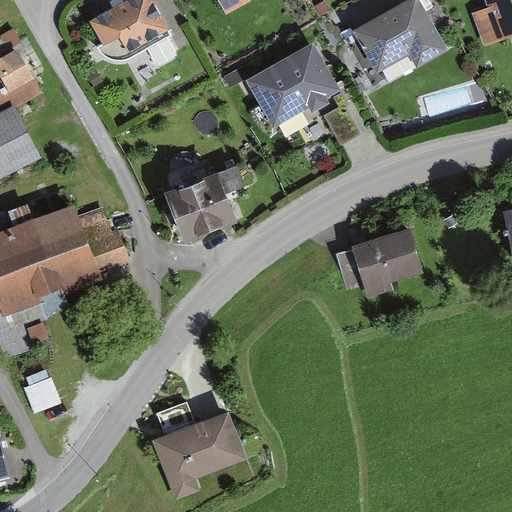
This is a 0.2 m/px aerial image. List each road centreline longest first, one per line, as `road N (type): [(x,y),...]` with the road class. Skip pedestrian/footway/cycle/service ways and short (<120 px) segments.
road 1 (residential): [(45,0),(32,7),(137,203),(154,257)]
road 2 (unclassified): [(251,265),(330,208),(418,167),(511,146)]
road 3 (unclassified): [(38,511),(100,446),(169,345)]
